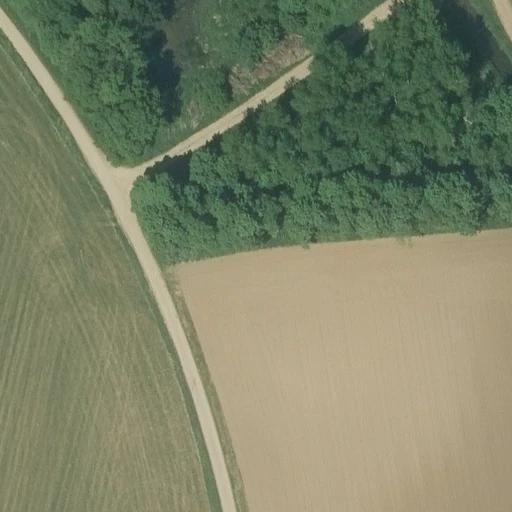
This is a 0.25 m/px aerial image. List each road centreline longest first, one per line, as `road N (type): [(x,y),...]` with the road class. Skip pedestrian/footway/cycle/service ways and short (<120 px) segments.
road 1 (unclassified): [(229,511),(178,322),(115,184),(0,19)]
road 2 (track): [(381,0),(115,184)]
